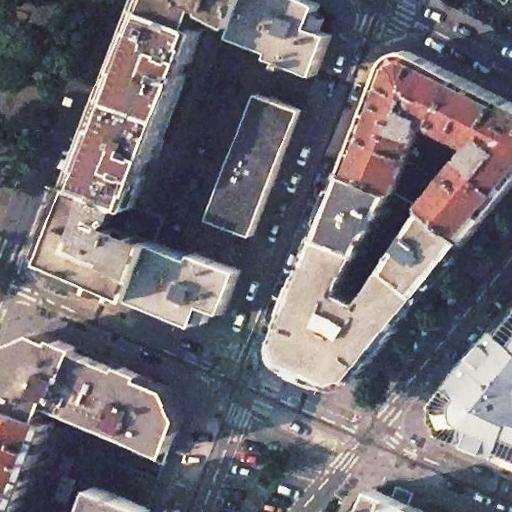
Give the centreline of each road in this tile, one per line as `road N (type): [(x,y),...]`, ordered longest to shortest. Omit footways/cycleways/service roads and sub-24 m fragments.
road 1 (residential): [(372,0),(241,353),(238,382)]
road 2 (residential): [(3,275),(112,0)]
road 3 (residential): [(238,382),(3,275)]
road 4 (residential): [(366,438),(511,257)]
road 5 (residential): [(366,438),(392,442),(511,498)]
road 6 (residential): [(511,70),(372,0)]
road 7 (residential): [(238,382),(366,438)]
road 8 (residential): [(238,382),(235,414),(197,511)]
